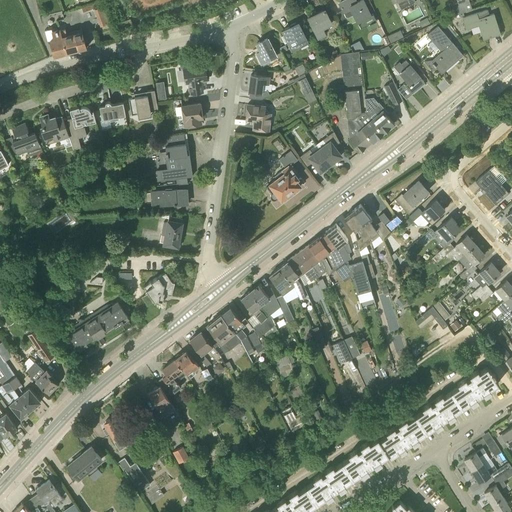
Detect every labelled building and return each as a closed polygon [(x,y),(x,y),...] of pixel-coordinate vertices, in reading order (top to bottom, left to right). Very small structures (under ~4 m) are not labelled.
[(373,13),(370,15),(362,0),(360,0),(354,3),(352,0),(344,0),(339,3),(343,12),(351,7),(358,21),(357,22),(360,29),(376,21),(373,13)] [(414,0),(391,0),(397,11),(415,2),(414,0)] [(468,0),(456,0),(459,6),(453,8),(456,17),(472,11),(468,0)] [(96,7),(99,25),(109,23),(106,5),(96,7)] [(322,28),(331,23),(325,10),(308,18),(318,37),(325,34),(322,28)] [(463,20),(466,29),(467,29),(466,27),(480,23),(485,38),(484,38),(484,39),(500,33),(500,32),(499,33),(493,14),(494,14),(494,13),(487,15),(486,11),(463,20)] [(119,31),(133,25),(130,18),(117,23),(119,31)] [(419,22),(422,28),(430,23),(428,18),(419,22)] [(307,42),(298,23),(283,30),(292,49),(307,42)] [(430,60),(424,61),(432,71),(437,68),(441,73),(463,55),(439,26),(427,35),(432,41),(435,39),(444,50),(431,61),(430,60)] [(62,37),(60,31),(60,29),(52,32),(54,39),(50,40),(54,56),(66,53),(62,37)] [(65,30),(60,31),(62,37),(66,53),(87,47),(82,31),(67,36),(65,30)] [(403,37),(400,30),(387,36),(390,43),(403,37)] [(389,43),(386,35),(381,38),(385,45),(389,43)] [(277,58),(282,56),(283,56),(280,50),(279,51),(275,53),(267,38),(257,43),(260,50),(257,52),(263,65),(270,62),(268,57),(275,54),(277,58)] [(344,85),(362,83),(358,52),(340,54),(344,85)] [(401,64),(399,61),(393,66),(399,74),(400,73),(408,82),(405,85),(412,93),(424,82),(406,60),(401,64)] [(306,71),(302,63),(294,67),(298,76),(306,71)] [(205,65),(183,68),(186,83),(188,83),(190,93),(203,91),(201,81),(207,80),(206,71),(204,71),(203,66),(205,66),(205,65)] [(261,91),(262,83),(268,83),(269,76),(251,74),(249,92),(252,92),(251,98),(261,99),(269,95),(267,89),(264,91),(261,91)] [(297,81),(299,85),(308,81),(306,77),(297,81)] [(393,81),(383,86),(393,105),(402,101),(393,81)] [(158,110),(154,89),(131,94),(132,98),(128,98),(130,108),(131,114),(137,113),(138,118),(151,115),(150,111),(158,110)] [(354,120),(373,141),(383,133),(367,114),(366,114),(360,112),(360,108),(358,89),(351,90),(354,120)] [(166,99),(165,90),(157,91),(158,100),(166,99)] [(354,120),(351,90),(344,90),(345,102),(349,137),(347,139),(359,153),(363,149),(363,150),(369,145),(369,144),(373,141),(354,120)] [(111,104),(111,103),(110,102),(110,101),(109,101),(108,101),(107,101),(106,102),(105,103),(105,104),(105,105),(99,106),(102,119),(125,115),(123,101),(111,104)] [(374,109),(367,114),(383,133),(390,126),(394,123),(387,115),(389,113),(379,102),(372,107),(374,109)] [(182,106),(185,126),(200,124),(200,118),(203,117),(200,103),(182,106)] [(253,129),(269,131),(271,113),(264,112),(265,106),(247,104),(246,119),(254,120),(253,129)] [(68,119),(72,136),(69,137),(72,145),(74,151),(81,149),(78,139),(87,136),(85,128),(83,129),(82,124),(96,121),(93,110),(92,110),(93,112),(91,112),(90,110),(89,109),(88,108),(87,107),(86,107),(85,106),(83,106),(82,106),(79,107),(79,106),(70,108),(72,118),(68,119)] [(56,116),(50,118),(49,116),(48,116),(48,114),(40,117),(41,118),(40,119),(42,126),(40,127),(44,138),(52,136),(54,141),(69,136),(69,135),(62,116),(56,118),(56,116)] [(15,148),(18,154),(26,151),(25,149),(39,143),(35,132),(28,135),(27,131),(28,130),(25,122),(12,128),(15,135),(16,135),(17,139),(13,141),(11,137),(4,140),(8,151),(15,148)] [(319,149),(330,163),(340,155),(333,146),(340,141),(334,130),(323,139),(326,144),(319,149)] [(185,143),(183,133),(163,136),(165,145),(166,145),(167,152),(165,152),(166,157),(165,157),(167,168),(155,170),(157,182),(176,179),(176,184),(178,184),(187,183),(186,177),(192,176),(188,148),(186,148),(185,143),(186,143),(185,143)] [(0,173),(1,173),(0,170),(0,168),(9,164),(0,147),(0,173)] [(320,171),(330,163),(319,149),(313,154),(309,149),(306,152),(320,171)] [(275,199),(276,199),(279,197),(281,200),(301,185),(296,179),(298,177),(295,173),(297,172),(291,164),(298,159),(291,150),(279,159),(285,167),(274,176),(276,178),(269,184),(266,186),(272,193),(271,194),(270,195),(270,196),(270,197),(271,198),(271,199),(272,199),(273,200),(274,200),(275,199)] [(475,181),(495,204),(508,192),(488,169),(475,181)] [(416,206),(413,204),(428,190),(418,180),(403,194),(402,193),(395,199),(408,213),(416,206)] [(160,190),(160,189),(150,190),(151,206),(161,205),(161,204),(174,203),(174,205),(176,205),(176,203),(188,203),(187,189),(160,190)] [(434,219),(445,209),(435,198),(425,208),(425,209),(423,212),(418,207),(409,216),(413,221),(421,214),(428,222),(433,217),(434,219)] [(361,204),(352,210),(366,227),(365,228),(370,235),(368,237),(371,242),(374,248),(382,241),(390,233),(382,220),(375,225),(378,229),(376,230),(369,220),(371,218),(361,204)] [(366,227),(352,210),(344,216),(355,230),(358,229),(363,236),(357,241),(360,250),(371,242),(368,237),(370,235),(365,228),(366,227)] [(389,220),(383,212),(378,216),(382,220),(384,224),(389,220)] [(168,223),(163,222),(161,234),(166,234),(164,243),(180,245),(183,230),(180,229),(182,218),(169,216),(168,223)] [(437,228),(434,231),(436,233),(433,236),(440,244),(446,239),(452,234),(453,234),(454,233),(459,227),(454,222),(455,221),(451,216),(437,228)] [(408,226),(413,221),(409,217),(404,221),(408,226)] [(336,223),(326,231),(337,247),(345,262),(346,264),(348,263),(347,260),(352,258),(349,252),(351,251),(347,241),(346,239),(348,239),(340,228),(339,226),(338,226),(336,223)] [(419,237),(424,242),(424,243),(433,236),(436,233),(434,231),(431,227),(419,237)] [(338,267),(345,262),(337,247),(326,231),(318,236),(309,243),(320,258),(325,269),(326,271),(336,264),(338,267)] [(457,260),(458,259),(465,254),(475,244),(467,234),(456,243),(457,244),(454,247),(450,242),(442,249),(433,257),(437,262),(445,255),(447,257),(457,260)] [(309,243),(301,250),(317,271),(315,273),(316,275),(317,275),(318,277),(326,271),(325,269),(320,258),(309,243)] [(465,254),(458,259),(466,268),(459,274),(463,279),(477,267),(474,263),(484,254),(475,244),(465,254)] [(292,256),(287,260),(298,274),(299,276),(304,272),(310,280),(316,275),(315,273),(317,271),(301,250),(292,256)] [(367,253),(361,255),(363,261),(368,279),(368,278),(375,276),(371,263),(370,263),(367,253)] [(287,260),(279,267),(295,286),(299,299),(305,297),(300,283),(295,277),(298,274),(287,260)] [(363,261),(349,265),(360,304),(374,300),(368,278),(368,279),(363,261)] [(475,299),(479,296),(489,287),(486,283),(488,281),(488,282),(500,272),(491,262),(479,272),(479,271),(473,277),(480,285),(471,294),(475,299)] [(276,288),(282,295),(283,295),(295,286),(279,267),(270,274),(276,283),(275,284),(276,288)] [(103,271),(91,269),(89,281),(102,283),(103,271)] [(141,297),(147,307),(158,300),(162,301),(163,297),(166,298),(168,296),(168,294),(172,295),(175,282),(172,282),(165,271),(144,285),(148,292),(141,297)] [(317,281),(321,290),(326,287),(322,279),(317,281)] [(496,289),(504,298),(511,291),(511,285),(506,279),(496,289)] [(267,293),(259,283),(250,290),(261,304),(270,315),(280,306),(271,289),(267,293)] [(493,292),(489,287),(479,296),(483,301),(486,298),(493,292)] [(261,304),(250,290),(241,298),(260,321),(252,327),(258,337),(275,324),(272,317),(270,315),(266,318),(257,307),(261,304)] [(511,291),(504,298),(504,299),(496,306),(501,311),(496,316),(499,319),(498,319),(502,323),(507,320),(511,315),(511,313),(510,311),(511,308),(511,291)] [(406,303),(402,298),(397,302),(401,307),(406,303)] [(130,310),(127,304),(122,307),(118,301),(109,306),(108,304),(70,329),(72,331),(63,336),(72,351),(77,347),(79,350),(88,345),(97,338),(97,339),(106,333),(115,327),(116,327),(129,318),(126,313),(130,310)] [(447,313),(439,304),(438,306),(435,303),(415,320),(420,329),(435,318),(443,328),(447,324),(442,317),(447,313)] [(230,306),(221,314),(241,340),(248,354),(254,352),(246,336),(246,335),(241,328),(244,326),(241,321),(242,320),(230,306)] [(294,319),(287,306),(281,309),(287,322),(294,319)] [(19,319),(26,315),(21,308),(15,312),(19,319)] [(221,314),(200,331),(214,348),(218,344),(224,352),(230,349),(241,340),(221,314)] [(456,320),(450,325),(454,331),(460,326),(456,320)] [(326,346),(317,326),(310,329),(319,350),(326,346)] [(36,329),(27,335),(45,361),(54,356),(36,329)] [(214,348),(200,331),(190,339),(201,353),(207,349),(212,355),(211,355),(216,360),(220,357),(219,355),(214,348)] [(264,349),(254,331),(248,334),(257,352),(264,349)] [(343,339),(351,358),(361,354),(352,335),(343,339)] [(340,363),(351,358),(343,339),(332,344),(340,363)] [(367,340),(360,343),(364,353),(371,350),(367,340)] [(0,353),(4,360),(12,355),(2,341),(0,342),(0,353)] [(511,354),(510,356),(505,349),(501,352),(511,367),(511,354)] [(186,350),(175,359),(185,371),(187,373),(187,374),(193,368),(195,371),(201,366),(190,354),(189,354),(186,350)] [(211,364),(203,354),(199,358),(207,367),(211,364)] [(281,373),(284,377),(294,372),(292,367),(290,363),(286,355),(273,361),(280,373),(281,373)] [(0,365),(9,380),(20,396),(30,409),(38,403),(37,402),(40,399),(29,386),(23,391),(19,385),(21,383),(16,375),(15,375),(6,362),(4,363),(0,357),(0,365)] [(166,382),(161,387),(167,397),(174,391),(174,392),(180,387),(176,382),(185,375),(187,373),(185,371),(175,359),(162,368),(167,374),(163,377),(166,382)] [(47,369),(45,371),(35,361),(26,371),(49,392),(58,383),(51,377),(53,374),(47,369)] [(224,363),(228,373),(233,370),(229,361),(224,363)] [(9,380),(0,365),(0,380),(8,392),(11,390),(16,399),(9,404),(20,416),(23,414),(24,415),(30,409),(20,396),(9,380)] [(458,386),(451,391),(462,407),(470,402),(469,399),(476,394),(477,396),(476,397),(477,397),(483,393),(483,392),(482,393),(481,391),(488,386),(490,389),(498,383),(494,377),(495,376),(493,372),(491,373),(487,366),(479,371),(478,369),(469,375),(471,377),(467,380),(465,378),(457,383),(458,386)] [(212,378),(207,368),(201,370),(204,376),(206,380),(212,378)] [(169,400),(167,397),(161,387),(160,385),(148,393),(164,418),(169,414),(168,413),(175,409),(169,400)] [(423,410),(417,414),(427,431),(435,426),(433,423),(441,418),(442,421),(441,421),(441,422),(448,417),(447,417),(445,415),(453,410),(454,413),(462,407),(451,391),(444,396),(442,394),(434,399),(436,402),(431,405),(430,402),(421,408),(423,410)] [(3,414),(0,409),(0,426),(5,434),(10,431),(12,432),(15,430),(15,428),(16,427),(6,412),(3,414)] [(322,418),(318,409),(313,411),(317,421),(322,418)] [(304,426),(299,416),(296,418),(292,411),(284,415),(292,432),(304,426)] [(388,434),(384,437),(395,453),(399,450),(397,448),(405,443),(406,445),(405,446),(412,441),(411,442),(409,440),(417,435),(418,437),(427,431),(417,414),(408,420),(406,418),(398,424),(400,426),(396,429),(394,426),(386,432),(388,434)] [(116,416),(114,415),(106,420),(106,422),(105,423),(114,439),(113,440),(119,449),(136,439),(130,429),(128,431),(118,415),(116,416)] [(192,429),(188,422),(183,425),(187,432),(192,429)] [(511,426),(501,433),(509,445),(511,448),(511,447),(511,426)] [(349,457),(342,462),(353,478),(361,473),(359,470),(363,467),(367,465),(368,467),(367,468),(374,464),(374,463),(373,464),(371,462),(379,457),(380,459),(389,454),(391,456),(395,453),(384,437),(380,440),(378,437),(370,442),(369,440),(360,446),(362,448),(358,451),(356,449),(348,454),(349,457)] [(493,440),(486,444),(494,456),(501,451),(493,440)] [(95,464),(102,459),(91,446),(68,465),(73,472),(71,474),(74,478),(77,476),(78,478),(87,471),(90,474),(98,467),(95,464)] [(178,462),(188,457),(182,446),(172,451),(178,462)] [(464,459),(471,470),(483,463),(479,456),(485,452),(483,447),(464,459)] [(132,480),(138,476),(131,465),(130,466),(124,457),(118,462),(124,471),(125,470),(132,480)] [(483,463),(471,470),(478,481),(490,474),(493,479),(502,473),(511,468),(508,462),(497,469),(494,465),(489,459),(483,463)] [(314,481),(306,486),(317,503),(326,497),(324,494),(331,489),(333,491),(332,492),(332,493),(339,488),(338,488),(337,488),(336,486),(343,481),(345,484),(353,478),(342,462),(334,467),(333,465),(325,470),(326,472),(322,475),(320,473),(312,478),(314,481)] [(502,473),(506,478),(511,474),(511,468),(502,473)] [(32,498),(42,511),(55,511),(53,509),(52,510),(50,507),(58,503),(56,501),(61,497),(57,491),(58,491),(49,479),(36,488),(40,493),(32,498)] [(484,492),(491,503),(502,496),(498,490),(505,485),(502,480),(484,492)] [(278,505),(274,508),(277,511),(301,511),(300,511),(307,506),(309,508),(317,503),(306,486),(298,491),(297,489),(289,494),(290,497),(286,500),(284,497),(276,503),(278,505)] [(502,496),(491,503),(496,511),(502,511),(510,508),(510,507),(511,506),(511,499),(507,503),(502,496)] [(42,511),(32,498),(24,504),(22,502),(12,511),(42,511)] [(386,511),(414,511),(415,511),(408,504),(406,506),(399,499),(386,511)] [(80,511),(75,503),(63,510),(64,511),(80,511)]
